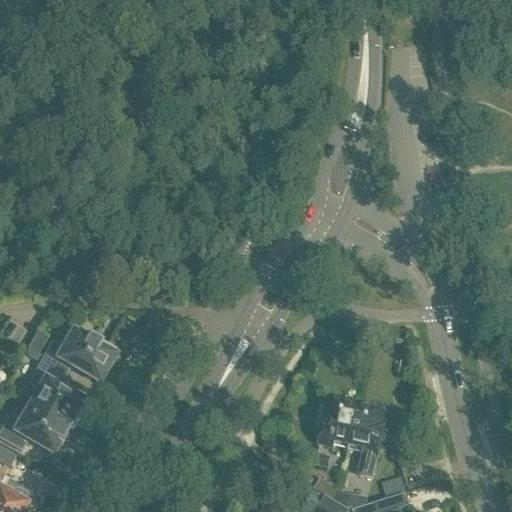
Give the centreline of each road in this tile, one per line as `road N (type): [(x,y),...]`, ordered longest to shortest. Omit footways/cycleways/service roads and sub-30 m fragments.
road 1 (tertiary): [(488,511),(436,314),(403,255),(344,216)]
road 2 (track): [(242,247),(58,0)]
road 3 (residential): [(217,318),(106,511)]
road 4 (residential): [(217,318),(115,304),(0,313)]
road 5 (residential): [(186,511),(279,352),(265,336)]
road 6 (tertiary): [(344,216),(371,110),(366,16)]
road 7 (tertiary): [(366,16),(315,206)]
road 8 (tertiary): [(265,336),(344,216)]
road 9 (tertiary): [(315,206),(272,259),(240,323)]
